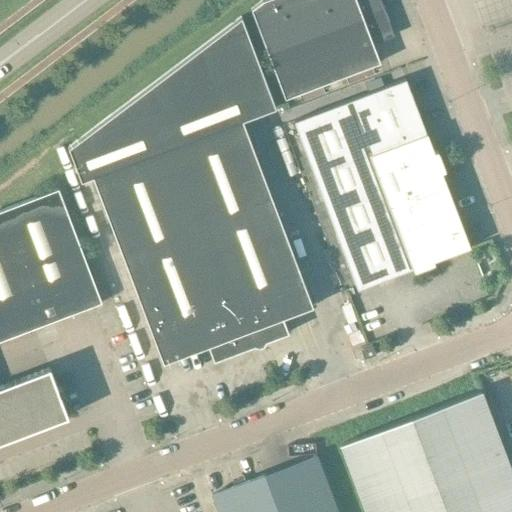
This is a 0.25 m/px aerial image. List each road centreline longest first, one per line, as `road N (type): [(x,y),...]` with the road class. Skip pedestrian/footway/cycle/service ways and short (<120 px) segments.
road 1 (unclassified): [(33,511),(511,328)]
road 2 (unclassified): [(511,226),(428,0)]
